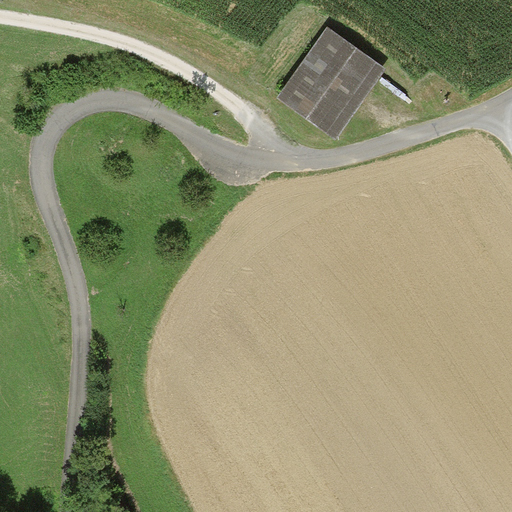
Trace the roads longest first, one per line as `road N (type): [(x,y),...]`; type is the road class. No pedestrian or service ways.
road 1 (track): [(64,511),(79,310),(41,194),(38,165),(51,130),(73,109),(104,98),(137,102),(236,160),(294,163)]
road 2 (track): [(0,18),(138,48),(209,85),(294,163)]
road 3 (track): [(294,163),(353,155),(488,112)]
